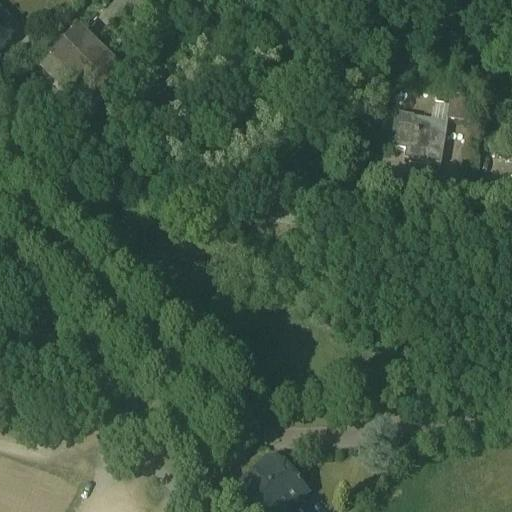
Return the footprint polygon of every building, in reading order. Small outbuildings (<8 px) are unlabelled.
[(18,0),(3,0),(0,3),(0,19),(20,2),(18,0)] [(0,101),(0,139),(5,135),(1,131),(15,116),(0,101)] [(96,123),(84,112),(48,148),(65,165),(80,150),(104,173),(123,154),(94,125),(96,123)] [(480,192),(454,188),(452,200),(451,211),(452,212),(477,215),(480,192)] [(436,213),(418,210),(418,208),(400,205),(394,238),(410,241),(408,250),(444,257),(452,212),(451,211),(452,200),(445,199),(438,203),(436,213)]
